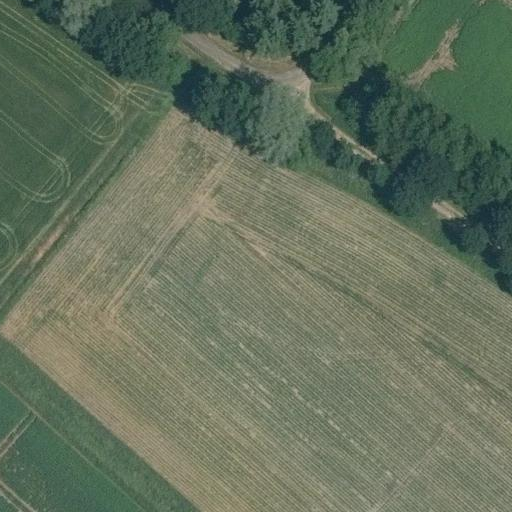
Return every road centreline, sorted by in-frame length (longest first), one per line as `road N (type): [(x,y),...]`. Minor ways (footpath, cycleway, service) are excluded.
road 1 (unclassified): [(132,0),(284,102),(361,0)]
road 2 (track): [(511,257),(284,102)]
